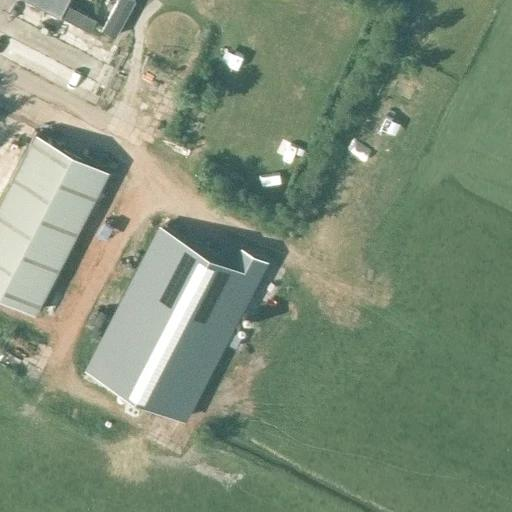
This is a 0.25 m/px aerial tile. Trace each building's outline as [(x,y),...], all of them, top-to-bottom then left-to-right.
[(66,3),(60,15),(59,17),(25,0),(15,0),(0,29),(0,58),(95,107),(124,50),(89,32),(96,19),(66,3)] [(29,0),(60,15),(66,3),(67,0),(29,0)] [(117,0),(102,29),(115,36),(134,0),(117,0)] [(109,169),(37,132),(0,203),(0,293),(35,312),(109,169)] [(130,390),(124,401),(139,409),(145,398),(182,417),(265,257),(241,245),(232,261),(163,224),(88,368),(130,390)]
